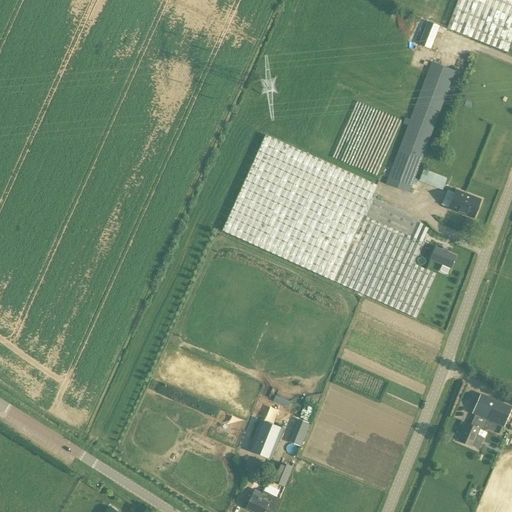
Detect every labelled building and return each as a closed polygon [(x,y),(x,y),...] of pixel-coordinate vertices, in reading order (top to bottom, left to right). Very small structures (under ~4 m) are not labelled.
[(511,0),(384,0),(384,1),(448,27),(447,29),(507,52),(511,39),(511,0)] [(437,32),(425,27),(418,44),(430,48),(437,32)] [(409,193),(455,71),(432,62),(410,119),(405,118),(403,124),(408,125),(385,184),(409,193)] [(265,135),(222,231),(334,281),(334,280),(363,294),(416,318),(428,291),(436,274),(413,263),(422,242),(411,236),(415,226),(418,219),(380,201),(375,199),(371,197),(377,186),(265,135)] [(419,180),(443,188),(446,176),(423,169),(419,180)] [(474,218),(480,200),(455,190),(448,208),(474,218)] [(430,259),(451,268),(452,266),(456,256),(446,251),(447,249),(442,247),(441,249),(435,247),(430,259)] [(474,415),(470,424),(466,423),(459,440),(472,446),(472,445),(477,448),(480,446),(483,439),(482,436),(477,434),(479,428),(482,430),(486,420),(504,428),(511,407),(511,406),(481,393),(471,414),(474,415)] [(272,459),(283,428),(260,419),(248,449),(272,459)] [(286,446),(292,448),(294,443),(300,446),(307,429),(296,424),(286,446)] [(271,481),(285,486),(293,466),(279,461),(271,481)] [(38,511),(0,489),(0,511),(38,511)] [(255,511),(263,511),(265,509),(270,511),(273,511),(280,498),(263,490),(262,492),(255,489),(255,490),(246,508),(255,511)]
